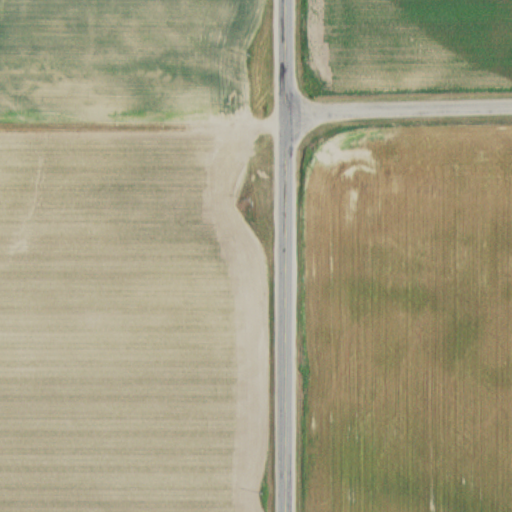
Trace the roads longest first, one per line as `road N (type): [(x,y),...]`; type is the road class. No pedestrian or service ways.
road 1 (residential): [(282,511),(282,0)]
road 2 (residential): [(511,112),(282,119)]
